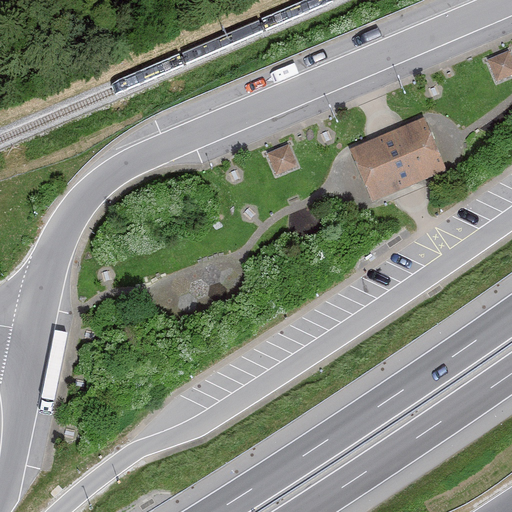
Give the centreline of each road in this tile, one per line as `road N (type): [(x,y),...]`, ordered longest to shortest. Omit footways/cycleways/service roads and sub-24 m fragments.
road 1 (motorway): [(511,314),(213,511)]
road 2 (motorway): [(304,511),(511,374)]
